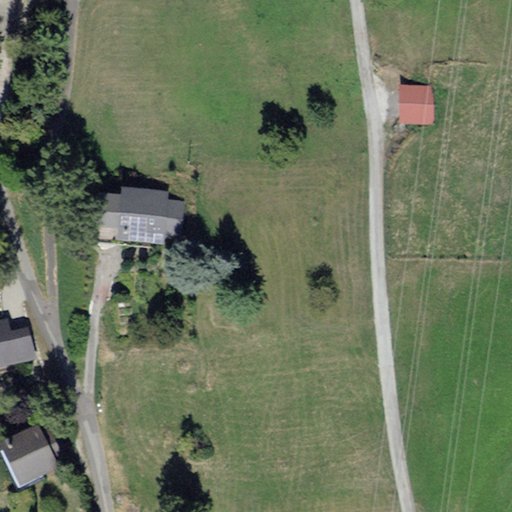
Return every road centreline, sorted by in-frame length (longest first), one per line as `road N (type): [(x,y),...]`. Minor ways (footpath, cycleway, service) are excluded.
road 1 (track): [(403,511),(389,433),(354,0)]
road 2 (residential): [(104,511),(87,421),(0,192)]
